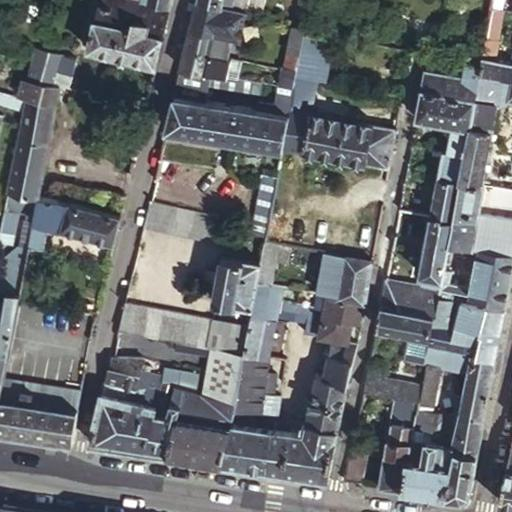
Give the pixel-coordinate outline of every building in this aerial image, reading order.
[(157,63),(171,5),(150,0),(149,0),(99,0),(90,47),(157,63)] [(208,0),(197,0),(191,28),(217,33),(223,3),(208,0)] [(306,22),(310,0),(299,0),(297,13),(301,15),(299,20),(306,22)] [(219,33),(225,35),(232,5),(223,3),(217,33),(219,33)] [(225,35),(219,33),(214,52),(224,54),(228,34),(241,37),(247,9),(233,5),(232,5),(225,35)] [(487,37),(497,39),(503,8),(493,5),(487,37)] [(301,54),(305,27),(306,22),(299,20),(299,25),(293,24),(288,51),(301,54)] [(310,77),(318,30),(305,27),(301,54),(297,71),(297,74),(310,77)] [(214,52),(219,33),(217,33),(191,28),(186,48),(214,52)] [(511,76),(511,60),(496,58),(499,39),(497,39),(487,37),(485,51),(483,62),(481,71),(511,76)] [(464,59),(483,62),(485,51),(467,47),(464,59)] [(77,58),(36,48),(29,78),(55,84),(58,70),(73,74),(77,58)] [(186,48),(181,68),(228,75),(232,56),(224,54),(214,52),(186,48)] [(297,71),(301,54),(288,51),(284,68),(297,71)] [(420,86),(478,95),(481,71),(483,62),(464,59),(426,52),(420,86)] [(228,75),(237,76),(241,58),(232,56),(228,75)] [(294,85),(297,74),(297,71),(284,68),(273,65),(270,81),(280,83),(294,85)] [(168,127),(284,146),(294,85),(280,83),(275,111),(197,98),(200,84),(245,91),(248,78),(237,76),(228,75),(181,68),(168,127)] [(77,75),(73,74),(58,70),(55,84),(61,85),(74,88),(77,75)] [(391,166),(397,127),(311,111),(318,78),(310,77),(297,74),(294,85),(284,146),(391,166)] [(55,84),(29,78),(24,77),(19,97),(27,99),(24,111),(9,190),(39,195),(61,85),(55,84)] [(455,124),(449,150),(466,153),(472,123),(478,95),(420,86),(415,117),(455,124)] [(132,110),(135,94),(119,90),(115,106),(132,110)] [(19,97),(0,92),(0,104),(24,111),(27,99),(19,97)] [(462,178),(482,181),(490,137),(492,127),(472,123),(466,153),(462,178)] [(511,140),(511,130),(492,127),(490,137),(511,140)] [(445,149),(433,214),(454,218),(462,178),(466,153),(449,150),(445,149)] [(269,227),(278,177),(263,175),(254,222),(254,225),(258,226),(269,227)] [(479,247),(511,251),(511,218),(480,214),(486,182),(482,181),(462,178),(454,218),(450,241),(462,244),(479,247)] [(6,209),(18,212),(36,215),(39,195),(9,190),(6,209)] [(116,241),(122,214),(70,200),(69,201),(60,198),(39,195),(36,215),(30,246),(43,248),(48,224),(116,241)] [(225,216),(150,200),(145,225),(219,242),(225,216)] [(6,209),(0,241),(12,244),(18,212),(6,209)] [(422,282),(441,285),(445,266),(447,256),(450,241),(454,218),(433,214),(423,271),(424,272),(422,282)] [(268,234),(269,227),(258,226),(257,232),(268,234)] [(277,264),(281,241),(267,238),(262,261),(262,262),(277,264)] [(458,258),(462,244),(450,241),(447,256),(458,258)] [(0,349),(11,351),(30,247),(20,245),(8,254),(7,258),(1,258),(0,260),(0,288),(9,290),(5,315),(0,314),(0,349)] [(441,289),(508,303),(511,282),(511,251),(479,247),(472,284),(449,280),(450,273),(449,273),(450,267),(445,266),(441,285),(441,289)] [(325,292),(366,300),(374,258),(326,249),(324,268),(329,270),(325,292)] [(254,306),(259,280),(262,262),(262,261),(222,255),(214,299),(254,306)] [(436,313),(440,295),(441,289),(387,278),(382,302),(436,313)] [(319,477),(330,478),(357,342),(349,340),(349,339),(338,337),(339,331),(350,333),(353,321),(362,323),(366,300),(325,292),(259,280),(254,306),(250,324),(245,352),(270,356),(279,309),(308,316),(305,332),(333,338),(331,355),(323,354),(308,423),(304,422),(302,430),(276,427),(269,470),(284,472),(319,477)] [(480,354),(498,358),(507,309),(440,295),(436,313),(435,322),(484,331),(480,354)] [(213,317),(126,302),(120,328),(147,333),(208,345),(213,317)] [(432,335),(435,322),(436,313),(382,302),(378,325),(432,335)] [(213,346),(245,352),(250,324),(213,317),(208,345),(213,346)] [(456,446),(480,450),(498,358),(480,354),(484,331),(435,322),(432,335),(423,382),(420,395),(435,398),(442,365),(471,370),(456,446)] [(147,333),(120,328),(117,341),(144,346),(147,333)] [(338,337),(349,339),(350,333),(339,331),(338,337)] [(179,413),(233,422),(245,352),(213,346),(204,394),(163,381),(156,405),(127,398),(129,389),(137,391),(145,357),(113,357),(105,392),(103,392),(92,442),(105,445),(122,447),(135,449),(142,450),(147,451),(162,454),(170,455),(179,413)] [(0,392),(2,393),(5,377),(11,351),(0,349),(0,392)] [(259,468),(269,470),(276,427),(281,396),(264,394),(270,356),(245,352),(233,422),(225,463),(259,468)] [(419,400),(420,395),(423,382),(386,375),(382,366),(369,364),(364,389),(397,396),(419,400)] [(36,401),(80,408),(84,391),(5,377),(2,393),(1,395),(22,398),(23,389),(35,391),(33,398),(36,401)] [(0,401),(0,402),(0,427),(11,429),(76,439),(80,408),(36,401),(33,398),(35,391),(23,389),(22,398),(1,395),(0,401)] [(415,490),(429,492),(436,462),(437,462),(441,444),(443,433),(436,432),(437,426),(440,415),(432,413),(435,398),(420,395),(419,400),(402,488),(415,490)] [(381,485),(402,488),(419,400),(397,396),(381,485)] [(211,461),(225,463),(233,422),(179,413),(170,455),(179,456),(198,459),(211,461)] [(429,492),(444,494),(456,446),(441,444),(437,462),(436,462),(429,492)] [(472,491),(480,450),(456,446),(444,494),(454,496),(464,497),(472,491)] [(344,479),(362,482),(369,450),(351,447),(344,479)] [(511,465),(508,464),(502,502),(511,503),(511,465)] [(0,511),(52,511),(39,510),(0,502),(0,511)]
